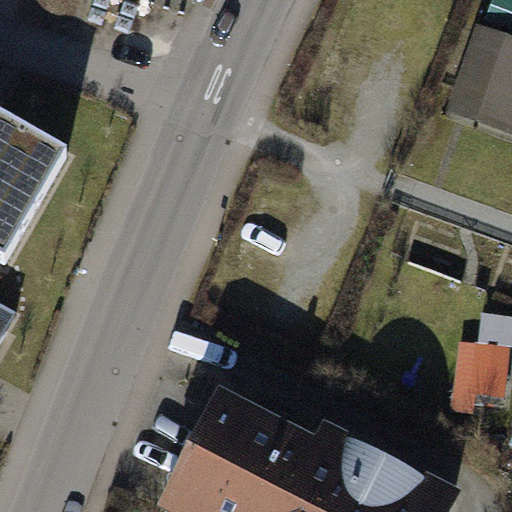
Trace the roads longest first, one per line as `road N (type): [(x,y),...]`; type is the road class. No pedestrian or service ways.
road 1 (residential): [(265,0),(209,121),(58,511)]
road 2 (track): [(511,232),(209,121)]
